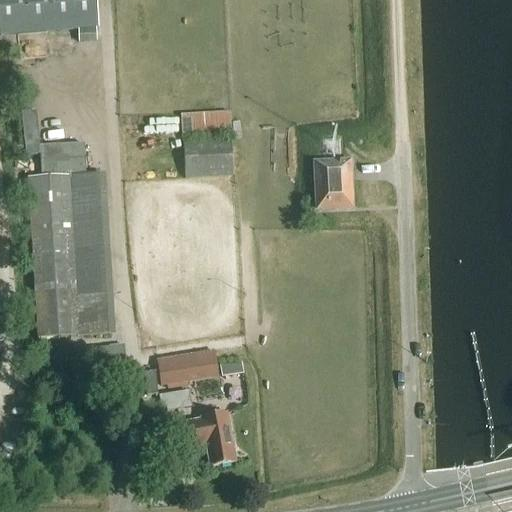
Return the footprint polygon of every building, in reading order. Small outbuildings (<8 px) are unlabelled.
[(0,0),(0,38),(78,31),(95,29),(93,0),(0,0)] [(95,29),(78,31),(79,44),(97,42),(95,29)] [(230,114),(180,117),(181,140),(231,137),(230,114)] [(182,144),(184,181),(233,178),(231,140),(182,144)] [(318,166),(320,211),(353,210),(352,165),(318,166)] [(27,182),(36,341),(114,336),(103,179),(27,182)] [(124,348),(79,351),(81,377),(126,374),(124,348)] [(156,363),(160,389),(218,379),(213,353),(156,363)] [(155,376),(144,377),(146,399),(156,398),(155,376)] [(188,393),(182,394),(185,411),(191,410),(188,393)] [(206,448),(210,467),(236,463),(227,414),(201,419),(202,421),(178,425),(182,452),(206,448)]
